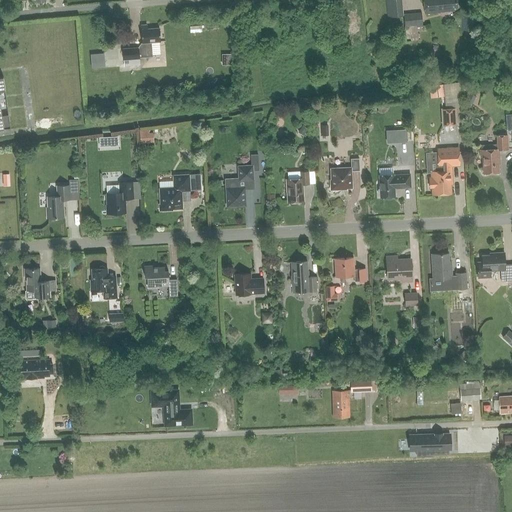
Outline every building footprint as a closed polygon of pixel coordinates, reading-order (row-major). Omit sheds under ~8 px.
[(389,0),(391,16),(405,15),(404,0),(389,0)] [(454,8),(457,7),(456,0),(423,0),(425,14),(441,13),(441,12),(454,11),(454,8)] [(423,28),(422,15),(403,16),(404,27),(416,26),(416,28),(423,28)] [(139,48),(123,49),(124,60),(140,59),(139,58),(152,57),(152,55),(151,43),(159,42),(161,42),(159,28),(147,29),(147,25),(141,26),(142,43),(143,48),(139,48)] [(92,53),(93,67),(107,66),(106,52),(92,53)] [(2,116),(0,102),(0,91),(5,91),(3,78),(0,78),(0,130),(11,129),(9,115),(2,116)] [(459,83),(448,82),(446,104),(457,105),(457,102),(450,102),(450,99),(457,99),(459,83)] [(429,87),(431,99),(445,96),(443,85),(429,87)] [(456,109),(443,109),(444,125),(457,125),(456,109)] [(303,126),(299,131),(305,134),(308,129),(303,126)] [(407,129),(386,131),(386,143),(407,142),(407,129)] [(148,130),(139,131),(140,144),(153,143),(153,133),(149,134),(148,130)] [(483,157),(484,174),(499,173),(499,164),(500,164),(500,150),(508,150),(507,135),(497,136),(498,145),(482,146),(482,150),(480,150),(481,157),(483,157)] [(108,137),(99,137),(99,147),(109,146),(108,137)] [(451,180),(453,180),(452,166),(460,166),(459,148),(438,150),(439,167),(442,167),(442,171),(431,172),(432,178),(430,178),(431,195),(452,194),(451,180)] [(228,206),(245,205),(244,188),(247,188),(246,180),(253,179),(253,171),(259,171),(258,155),(251,155),(252,166),(239,167),(240,179),(238,180),(238,188),(227,189),(228,206)] [(353,189),(352,172),(360,171),(359,159),(351,159),(351,168),(331,169),(331,180),(330,180),(331,191),(341,190),(341,189),(353,189)] [(303,185),(309,184),(309,172),(300,173),(301,179),(286,180),(288,203),(304,202),(303,185)] [(160,205),(159,205),(160,211),(173,211),(173,209),(183,209),(182,202),(182,192),(190,191),(191,191),(190,175),(173,176),(174,181),(174,187),(160,188),(160,205)] [(380,198),(395,197),(395,189),(411,188),(410,175),(400,175),(400,176),(394,176),(394,175),(379,176),(380,189),(378,190),(379,195),(380,196),(380,198)] [(107,205),(106,205),(106,214),(126,213),(125,199),(134,198),(133,182),(119,183),(119,185),(120,193),(107,194),(106,194),(107,205)] [(63,200),(70,199),(69,185),(57,186),(57,197),(47,197),(48,208),(46,208),(47,218),(64,217),(63,200)] [(483,262),(478,263),(478,278),(491,277),(490,271),(501,271),(502,282),(511,281),(511,264),(505,265),(504,253),(494,253),(494,255),(482,256),(483,262)] [(452,279),(451,261),(449,262),(449,254),(432,255),(433,280),(452,279)] [(397,256),(386,257),(388,278),(402,278),(402,282),(412,282),(411,260),(397,261),(397,256)] [(366,269),(354,270),(354,258),(332,259),(333,278),(354,276),(355,282),(366,282),(366,269)] [(308,275),(307,262),(291,262),(292,276),(291,276),(292,284),(293,292),(308,291),(308,292),(317,291),(316,277),(309,278),(309,275),(308,275)] [(154,268),(154,266),(144,267),(145,277),(147,277),(148,287),(169,286),(169,297),(178,297),(177,280),(169,280),(169,271),(165,271),(165,268),(154,268)] [(40,268),(24,269),(25,280),(26,280),(27,291),(34,291),(35,298),(50,297),(50,291),(49,281),(41,282),(40,268)] [(93,280),(90,280),(91,292),(104,291),(104,299),(117,298),(116,284),(108,284),(108,276),(107,269),(92,269),(93,280)] [(467,290),(466,273),(455,274),(456,291),(467,290)] [(236,295),(264,294),(263,279),(251,279),(251,274),(235,275),(236,295)] [(334,287),(326,287),(327,302),(337,301),(336,294),(334,294),(334,287)] [(418,307),(417,293),(404,294),(405,307),(418,307)] [(184,311),(174,311),(175,321),(184,320),(184,311)] [(115,318),(109,318),(109,320),(109,322),(123,322),(123,313),(115,313),(115,318)] [(423,329),(422,318),(413,318),(414,329),(423,329)] [(56,320),(47,321),(48,328),(56,328),(56,320)] [(511,334),(508,331),(502,338),(511,346),(511,334)] [(464,350),(458,356),(462,361),(468,355),(464,350)] [(50,374),(53,374),(52,364),(50,364),(50,360),(19,362),(20,380),(44,379),(44,377),(50,377),(50,374)] [(351,392),(372,392),(371,381),(350,382),(351,392)] [(481,399),(479,384),(459,385),(460,401),(481,399)] [(332,391),(333,415),(333,418),(346,418),(346,415),(350,415),(349,391),(332,391)] [(166,412),(166,424),(190,423),(190,411),(178,412),(177,412),(177,404),(177,392),(153,393),(153,405),(166,404),(166,412)] [(511,396),(499,398),(499,415),(511,413),(511,396)] [(435,436),(413,437),(414,452),(450,451),(449,436),(441,436),(441,435),(435,435),(435,436)]
